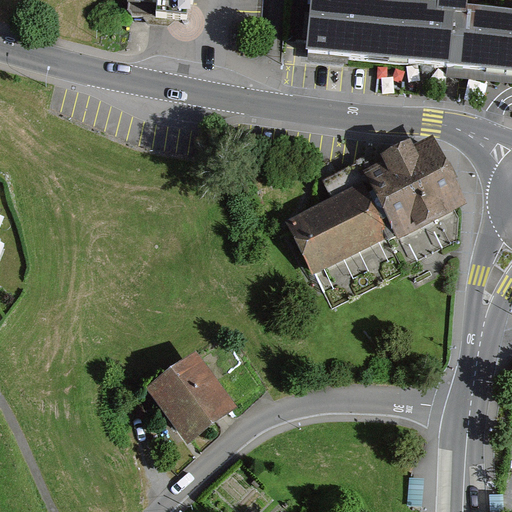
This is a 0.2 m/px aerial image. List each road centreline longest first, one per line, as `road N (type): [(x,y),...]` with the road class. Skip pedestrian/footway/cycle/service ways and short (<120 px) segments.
road 1 (secondary): [(0,45),(220,97),(434,125)]
road 2 (unclassified): [(471,410),(375,398),(305,403),(243,434),(158,511)]
road 3 (secondary): [(510,211),(474,292),(480,337)]
